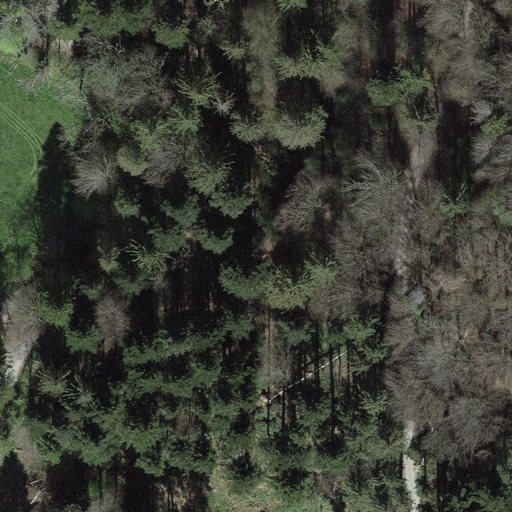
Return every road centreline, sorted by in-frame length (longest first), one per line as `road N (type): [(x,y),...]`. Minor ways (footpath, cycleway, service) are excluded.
road 1 (track): [(412,511),(398,294),(419,156),(477,0)]
road 2 (track): [(0,394),(28,339),(149,209),(186,61),(252,0)]
